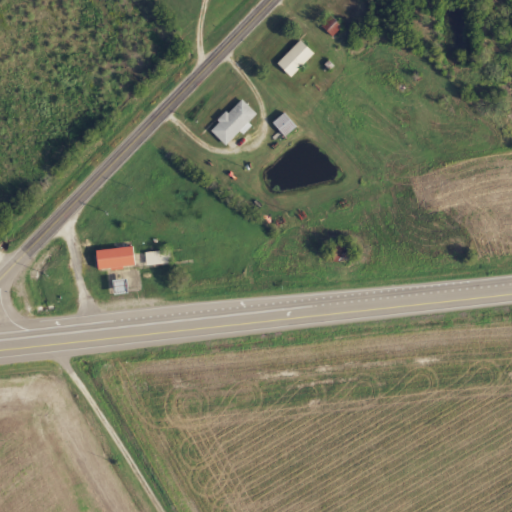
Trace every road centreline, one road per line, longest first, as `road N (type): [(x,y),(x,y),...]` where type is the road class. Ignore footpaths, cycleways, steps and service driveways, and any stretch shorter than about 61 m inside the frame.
road 1 (primary): [(0,339),(511,283)]
road 2 (secondary): [(0,277),(276,0)]
road 3 (residential): [(151,511),(52,334),(26,305),(0,237)]
